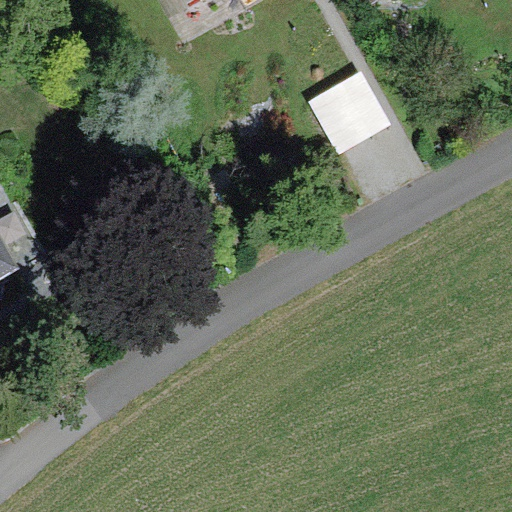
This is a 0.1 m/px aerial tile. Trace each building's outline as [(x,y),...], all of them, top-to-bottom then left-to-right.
[(176,0),(187,18),(220,0),(176,0)] [(267,0),(241,0),(247,11),(267,0)] [(364,0),(369,9),(386,0),(364,0)] [(308,108),(339,161),(393,131),(362,77),(308,108)] [(0,295),(20,284),(0,248),(0,295)]
